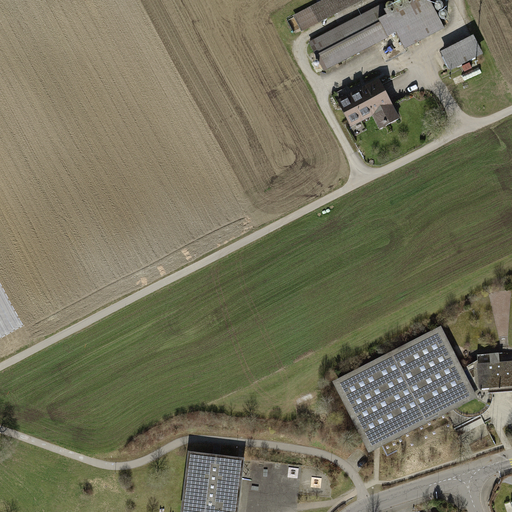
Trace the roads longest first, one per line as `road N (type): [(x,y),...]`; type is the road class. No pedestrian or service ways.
road 1 (track): [(0,368),(511,111)]
road 2 (track): [(0,428),(114,469),(199,439),(308,452),(351,473),(361,489)]
road 3 (track): [(469,129),(419,59),(385,60),(322,94),(361,182)]
road 4 (track): [(322,94),(293,43),(379,0)]
